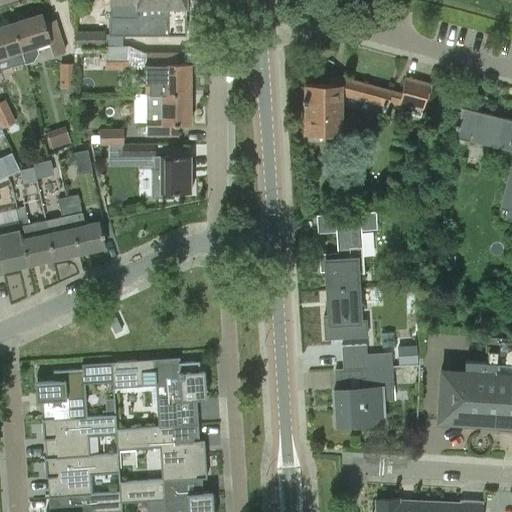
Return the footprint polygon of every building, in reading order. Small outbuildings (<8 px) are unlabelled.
[(103,0),(103,2),(109,2),(109,3),(111,3),(111,14),(109,14),(109,34),(113,34),(123,34),(134,34),(137,34),(137,14),(137,3),(136,0),(103,0)] [(136,0),(137,3),(137,14),(137,34),(185,34),(186,3),(185,0),(136,0)] [(36,46),(48,42),(52,56),(66,52),(55,19),(44,23),(41,13),(12,22),(21,50),(20,51),(25,64),(34,62),(38,53),(36,46)] [(0,57),(20,51),(21,50),(12,22),(0,26),(0,57)] [(74,32),(74,45),(104,45),(104,34),(104,32),(74,32)] [(109,34),(104,34),(104,45),(113,45),(113,40),(113,34),(109,34)] [(105,46),(105,61),(129,61),(129,46),(105,46)] [(80,47),(80,64),(97,64),(97,47),(80,47)] [(162,94),(190,94),(190,64),(177,64),(177,52),(146,52),(146,70),(162,70),(162,83),(158,83),(158,91),(162,91),(162,94)] [(59,63),(60,88),(61,88),(61,104),(74,103),(74,94),(74,89),(75,89),(75,63),(59,63)] [(341,133),(341,93),(380,104),(379,107),(383,108),(384,104),(387,105),(388,100),(414,107),(412,114),(421,116),(430,83),(406,76),(401,93),(342,77),(340,84),(304,84),(304,99),(302,98),(302,102),(304,102),(303,133),(341,133)] [(190,94),(162,94),(146,94),(146,137),(178,137),(178,124),(190,124),(190,94)] [(0,100),(0,125),(2,129),(16,122),(5,99),(0,100)] [(511,220),(511,119),(461,107),(460,111),(457,112),(455,118),(457,120),(453,137),(468,141),(469,135),(490,140),(489,144),(511,150),(511,160),(500,208),(506,209),(504,218),(511,220)] [(99,145),(122,145),(122,143),(123,143),(123,128),(99,128),(99,141),(99,145)] [(159,162),(159,169),(152,169),(152,198),(175,198),(175,192),(190,192),(190,155),(159,155),(159,156),(155,156),(155,143),(123,143),(122,143),(122,145),(122,166),(153,165),(153,162),(159,162)] [(92,171),(87,150),(73,152),(78,174),(92,171)] [(51,159),(21,165),(24,177),(53,171),(51,159)] [(66,196),(79,252),(105,246),(99,221),(85,224),(78,194),(66,196)] [(48,231),(53,258),(79,252),(66,196),(58,198),(62,216),(59,217),(62,228),(48,231)] [(17,207),(21,227),(29,225),(28,224),(24,206),(17,207)] [(23,237),(21,227),(17,207),(7,209),(10,221),(0,223),(0,254),(3,269),(29,263),(23,237)] [(321,271),(326,270),(327,288),(358,286),(359,288),(358,273),(364,272),(361,229),(376,228),(375,213),(318,216),(319,232),(337,231),(338,253),(320,254),(321,271)] [(29,225),(21,227),(23,237),(29,263),(53,258),(48,231),(45,220),(28,224),(29,225)] [(367,320),(361,320),(359,288),(358,286),(327,288),(329,315),(324,315),(325,338),(368,335),(367,320)] [(114,333),(121,330),(115,316),(108,320),(114,333)] [(106,321),(84,330),(88,340),(110,332),(106,321)] [(439,378),(438,420),(492,422),(492,429),(497,434),(502,434),(503,428),(511,428),(511,337),(480,336),(479,353),(482,353),(482,364),(460,364),(459,379),(439,378)] [(399,365),(418,363),(417,345),(398,346),(399,365)] [(365,367),(392,365),(391,352),(364,354),(365,367)] [(179,357),(111,362),(112,381),(113,387),(155,385),(158,427),(174,426),(172,400),(196,399),(195,387),(200,387),(199,361),(180,362),(179,357)] [(51,419),(87,417),(84,383),(112,381),(111,362),(81,364),(82,369),(53,370),(54,380),(39,381),(41,401),(50,400),(51,419)] [(364,387),(334,389),(336,424),(385,421),(384,399),(393,399),(392,365),(365,367),(363,367),(364,387)] [(116,429),(115,415),(87,417),(51,419),(42,420),(43,439),(53,438),(54,454),(46,456),(46,458),(54,458),(89,456),(88,436),(116,434),(116,429)] [(158,427),(116,429),(116,434),(117,449),(159,447),(161,479),(177,479),(206,477),(204,452),(200,452),(199,440),(175,442),(174,426),(158,427)] [(117,454),(89,456),(54,458),(46,458),(44,458),(46,477),(55,477),(56,494),(48,495),(48,497),(92,494),(90,474),(118,473),(117,454)] [(161,479),(119,482),(120,492),(120,503),(163,500),(163,511),(208,511),(208,505),(203,505),(202,493),(178,495),(177,479),(161,479)] [(120,503),(120,492),(92,494),(48,497),(49,499),(57,499),(57,511),(101,511),(121,511),(120,503)] [(461,500),(461,502),(412,499),(412,501),(399,500),(399,497),(376,498),(376,511),(482,511),(483,501),(461,500)]
